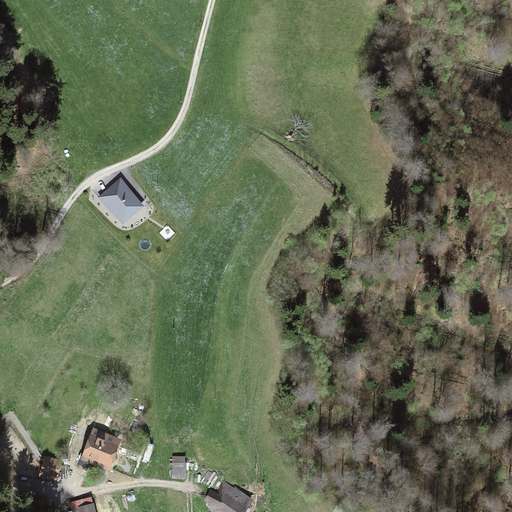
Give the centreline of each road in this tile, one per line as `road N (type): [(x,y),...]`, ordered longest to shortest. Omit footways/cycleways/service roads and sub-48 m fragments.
road 1 (track): [(0,267),(27,249),(83,183),(171,127),(208,0)]
road 2 (track): [(190,511),(188,488),(161,484),(0,503)]
